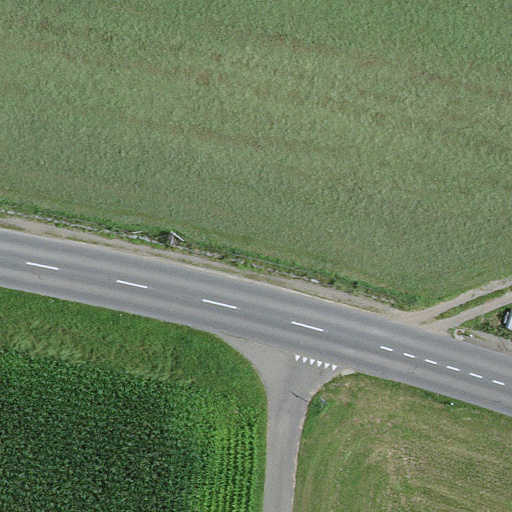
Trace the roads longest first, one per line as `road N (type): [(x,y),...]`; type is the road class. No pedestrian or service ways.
road 1 (tertiary): [(304,331),(0,263)]
road 2 (tertiary): [(511,392),(304,331)]
road 3 (unclassified): [(286,511),(304,331)]
